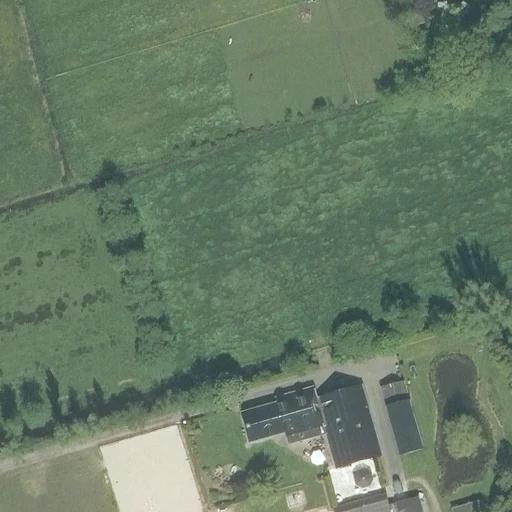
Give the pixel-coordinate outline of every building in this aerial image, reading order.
[(423,450),(410,402),(404,382),(381,388),(400,456),(423,450)] [(250,443),(286,432),(290,445),(326,435),(336,468),(381,455),(362,387),(317,400),(318,405),(308,408),(303,392),(277,400),(278,405),(242,415),(250,443)] [(303,504),(300,492),(286,496),(289,508),(303,504)] [(422,511),(420,498),(389,506),(387,497),(338,509),(338,511),(422,511)] [(452,510),(452,511),(483,511),(485,510),(483,502),(480,501),(452,510)]
